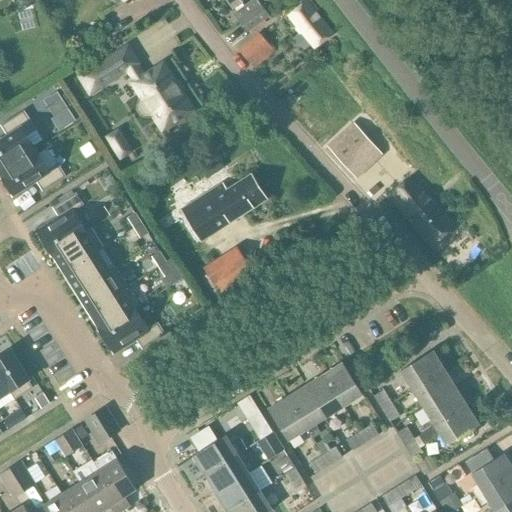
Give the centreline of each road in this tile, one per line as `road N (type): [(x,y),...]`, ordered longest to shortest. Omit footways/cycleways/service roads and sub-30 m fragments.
road 1 (residential): [(419,267),(186,0)]
road 2 (residential): [(419,267),(330,334),(154,429)]
road 3 (unclassified): [(504,202),(340,0)]
road 4 (residential): [(154,429),(45,285),(4,311)]
road 5 (residential): [(511,370),(419,267)]
